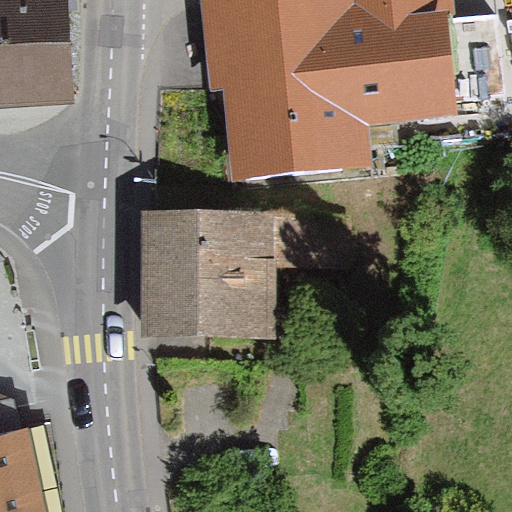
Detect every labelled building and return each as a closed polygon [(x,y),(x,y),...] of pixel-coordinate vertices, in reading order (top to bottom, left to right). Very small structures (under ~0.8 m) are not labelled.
[(0,0),(0,90),(65,86),(61,0),(0,0)] [(232,0),(224,1),(232,91),(241,181),(334,170),(323,80),(392,71),(395,99),(445,93),(433,0),(232,0)] [(463,23),(468,97),(511,94),(511,84),(508,20),(463,23)] [(145,222),(145,336),(265,336),(266,269),(307,270),(308,223),(145,222)] [(0,435),(23,431),(15,396),(0,399),(0,435)] [(23,431),(0,435),(0,511),(48,511),(30,430),(23,431)]
